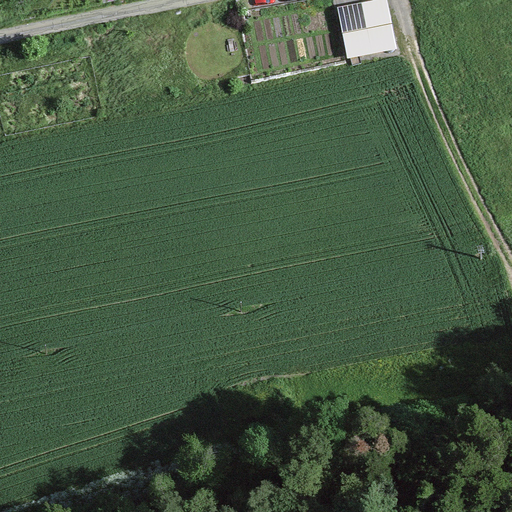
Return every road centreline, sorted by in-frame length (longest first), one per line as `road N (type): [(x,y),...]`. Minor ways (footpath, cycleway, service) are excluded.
road 1 (track): [(399,0),(434,104),(511,269)]
road 2 (unclassified): [(185,0),(0,35)]
